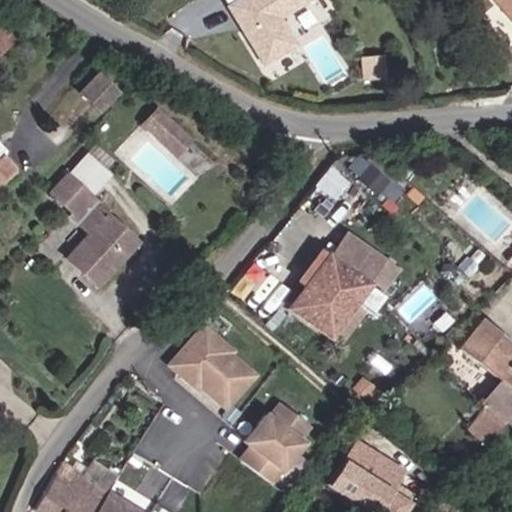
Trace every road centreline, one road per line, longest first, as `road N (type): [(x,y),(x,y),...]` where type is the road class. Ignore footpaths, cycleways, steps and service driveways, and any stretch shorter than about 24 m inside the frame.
road 1 (residential): [(20,511),(84,400),(274,212),(302,127)]
road 2 (unclassified): [(62,0),(239,102),(302,127)]
road 3 (unclassified): [(302,127),(511,114)]
